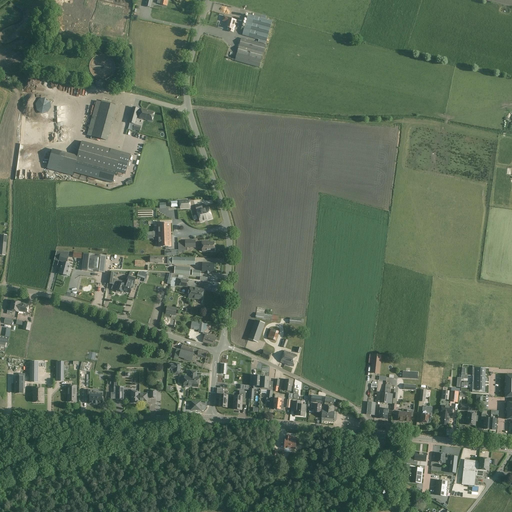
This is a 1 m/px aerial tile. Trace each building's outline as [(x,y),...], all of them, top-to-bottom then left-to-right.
[(248,14),(248,15),(243,35),(267,42),(272,21),(261,18),(262,15),(255,14),(254,15),(248,14)] [(230,18),(224,16),(222,21),(227,22),(226,27),(229,28),(228,31),(233,32),(234,30),(234,27),(235,27),(237,21),(229,19),(230,18)] [(266,45),(241,39),(235,61),(259,68),(266,45)] [(35,107),(44,113),(52,101),(39,94),(33,103),(37,105),(35,107)] [(106,141),(115,107),(100,103),(91,137),(106,141)] [(153,113),(145,111),(145,110),(141,109),(141,111),(138,110),(138,109),(132,108),(128,123),(134,124),(136,116),(139,117),(139,118),(151,121),(153,113)] [(77,157),(76,161),(115,172),(120,152),(81,142),(77,157)] [(115,172),(76,161),(73,173),(112,183),(115,172)] [(190,208),(190,201),(180,201),(180,209),(190,208)] [(212,218),(208,208),(202,210),(202,208),(201,205),(195,207),(200,222),(212,218)] [(170,235),(170,224),(158,224),(158,235),(170,235)] [(171,247),(170,235),(158,235),(159,247),(171,247)] [(202,243),(202,252),(214,251),(214,242),(202,243)] [(105,273),(107,256),(84,253),(82,270),(105,273)] [(67,275),(67,274),(70,265),(66,264),(68,257),(61,255),(59,260),(63,261),(60,273),(64,274),(63,274),(64,275),(66,276),(66,275),(67,275)] [(169,264),(195,265),(195,258),(169,257),(169,264)] [(202,272),(214,273),(214,264),(203,263),(202,272)] [(174,274),(190,275),(190,268),(175,267),(174,274)] [(128,276),(126,282),(127,282),(131,283),(133,284),(135,278),(128,276)] [(123,292),(123,291),(126,284),(118,282),(118,280),(115,279),(112,285),(117,286),(116,290),(117,290),(116,292),(118,292),(120,293),(122,293),(122,292),(123,292)] [(189,280),(181,279),(179,286),(187,288),(189,280)] [(130,286),(131,283),(127,282),(126,284),(123,291),(130,293),(132,287),(130,286)] [(202,300),(203,295),(204,290),(190,288),(188,298),(202,300)] [(28,305),(20,304),(20,303),(12,301),(10,311),(18,312),(18,311),(27,313),(28,305)] [(166,314),(175,316),(177,308),(167,307),(166,314)] [(255,319),(277,322),(278,319),(280,319),(280,317),(256,313),(255,319)] [(248,339),(258,343),(265,324),(255,320),(248,339)] [(25,322),(23,330),(30,332),(32,324),(25,322)] [(198,331),(198,333),(203,334),(205,325),(191,323),(190,329),(198,331)] [(275,341),(278,332),(271,329),(268,338),(275,341)] [(215,338),(205,335),(203,342),(213,345),(215,338)] [(0,336),(0,347),(7,348),(9,338),(0,336)] [(193,354),(194,354),(195,352),(198,353),(198,351),(194,349),(182,345),(181,350),(193,354)] [(181,351),(179,357),(191,361),(193,354),(181,350),(181,351)] [(199,350),(198,351),(198,353),(195,352),(194,354),(194,355),(205,358),(207,352),(199,350)] [(264,350),(261,356),(269,359),(271,354),(264,350)] [(297,355),(284,351),(280,362),(293,367),(297,355)] [(379,374),(381,356),(373,355),(371,373),(379,374)] [(38,383),(38,362),(30,362),(29,383),(38,383)] [(175,374),(179,374),(179,364),(175,364),(175,365),(170,365),(169,368),(175,368),(175,374)] [(82,371),(80,385),(106,390),(109,376),(82,371)] [(183,376),(183,378),(182,379),(182,381),(183,382),(184,382),(184,386),(186,387),(188,388),(188,387),(193,387),(193,385),(198,386),(198,385),(199,384),(200,381),(199,381),(199,378),(195,377),(195,376),(196,376),(196,372),(190,371),(190,377),(183,376)] [(402,371),(402,378),(417,379),(418,372),(402,371)] [(15,389),(23,389),(23,384),(25,384),(25,374),(19,374),(19,377),(15,377),(15,389)] [(261,378),(261,377),(254,376),(253,386),(257,386),(257,389),(260,389),(261,378)] [(260,389),(260,391),(268,391),(266,399),(271,400),(273,388),(268,388),(269,378),(265,378),(265,377),(263,377),(263,378),(261,378),(260,389)] [(285,380),(284,390),(290,391),(292,381),(285,380)] [(117,399),(123,400),(123,388),(117,387),(117,382),(114,382),(114,394),(117,394),(117,399)] [(390,394),(390,386),(386,385),(385,393),(382,393),(381,403),(392,404),(393,394),(390,394)] [(68,386),(68,402),(76,402),(76,386),(68,386)] [(219,407),(227,408),(228,396),(223,395),(223,389),(218,389),(217,388),(216,399),(219,399),(219,407)] [(33,403),(43,403),(43,389),(33,389),(33,403)] [(135,390),(133,390),(132,391),(132,392),(131,403),(140,403),(140,402),(147,402),(147,397),(150,397),(150,398),(156,398),(156,391),(151,391),(150,394),(147,394),(140,394),(140,392),(136,392),(136,391),(135,390)] [(241,410),(242,401),(245,401),(246,391),(240,391),(239,397),(234,396),(233,409),(241,410)] [(458,403),(460,393),(452,392),(451,402),(458,403)] [(100,404),(100,394),(88,393),(88,404),(100,404)] [(274,399),(273,402),(274,403),(274,409),(276,409),(277,410),(279,410),(279,409),(280,410),(280,409),(283,409),(283,405),(281,404),(281,400),(283,400),(283,395),(275,394),(274,399)] [(325,403),(325,406),(324,406),(323,411),(322,411),(322,418),(332,419),(333,418),(334,412),(334,407),(333,407),(334,399),(329,399),(329,398),(325,397),(325,398),(325,403)] [(201,410),(201,402),(191,401),(191,410),(201,410)] [(297,410),(296,416),(304,417),(305,406),(299,405),(300,402),(293,401),(293,409),(297,410)] [(368,403),(367,415),(374,415),(375,403),(368,403)] [(441,415),(449,416),(452,416),(453,408),(442,407),(441,415)] [(431,421),(430,419),(429,419),(429,415),(430,415),(431,410),(426,409),(426,412),(422,411),(422,414),(421,414),(420,423),(426,423),(427,422),(430,423),(430,422),(431,421)] [(407,410),(406,413),(398,412),(398,421),(410,422),(410,417),(412,417),(413,411),(407,410)] [(475,426),(476,414),(467,413),(466,425),(475,426)] [(483,429),(490,430),(490,419),(485,418),(485,414),(482,414),(481,420),(484,420),(483,429)] [(440,421),(441,421),(441,425),(447,426),(448,422),(449,422),(450,418),(449,418),(449,416),(441,415),(441,417),(440,417),(440,421)] [(285,438),(284,448),(295,449),(295,446),(298,447),(298,442),(296,441),(296,440),(290,439),(290,437),(286,436),(285,438)] [(414,460),(425,461),(426,454),(422,453),(419,453),(415,453),(414,460)] [(437,454),(436,463),(443,463),(449,464),(448,473),(455,474),(457,457),(456,458),(450,457),(450,456),(449,459),(444,458),(444,454),(437,454)] [(479,462),(477,462),(475,476),(482,477),(483,471),(486,472),(486,470),(488,471),(489,459),(480,458),(479,462)] [(462,485),(474,486),(475,476),(477,462),(477,461),(465,460),(464,468),(463,468),(464,469),(462,485)] [(411,471),(410,471),(410,475),(422,476),(422,469),(412,468),(411,471)] [(409,479),(411,479),(410,482),(421,483),(422,476),(410,475),(409,479)] [(436,481),(436,488),(448,489),(448,485),(447,485),(447,482),(436,481)] [(447,493),(448,489),(436,488),(435,495),(446,496),(446,493),(447,493)]
